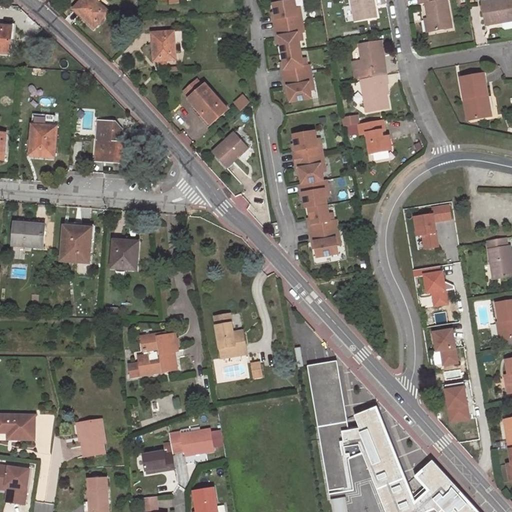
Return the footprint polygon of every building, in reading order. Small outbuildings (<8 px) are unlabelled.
[(79,16),(94,29),(110,13),(96,0),(82,0),(74,8),(80,14),(79,16)] [(288,103),(316,100),(312,63),(307,64),(299,0),(287,0),(272,2),(277,44),(281,43),(288,103)] [(352,0),(356,22),(378,18),(374,0),(352,0)] [(427,4),(431,31),(452,27),(446,0),(419,0),(421,5),(427,4)] [(511,0),(501,0),(483,3),(487,25),(504,22),(511,21),(511,0)] [(12,28),(0,26),(0,52),(11,54),(12,28)] [(174,32),(154,34),(155,41),(153,41),(155,61),(176,60),(174,32)] [(381,42),(360,45),(366,79),(387,75),(381,42)] [(484,74),(461,78),(464,100),(471,99),(474,120),(491,118),(484,74)] [(362,80),(367,112),(389,108),(385,85),(389,85),(387,75),(366,79),(362,80)] [(205,113),(214,122),(229,109),(205,84),(193,96),(207,111),(205,113)] [(250,100),(243,93),(236,99),(243,107),(250,100)] [(468,121),(474,120),(471,99),(464,100),(468,121)] [(344,116),(344,125),(360,124),(360,115),(344,116)] [(368,134),(371,153),(391,150),(390,137),(383,138),(382,131),(385,131),(384,120),(349,127),(350,136),(361,134),(361,135),(368,134)] [(117,123),(99,122),(96,160),(127,163),(129,144),(123,144),(115,143),(117,123)] [(118,123),(117,123),(115,143),(123,144),(124,130),(118,123)] [(58,127),(32,125),(30,156),(56,158),(58,127)] [(320,259),(343,256),(338,219),(332,219),(321,130),(294,133),(304,209),(310,208),(312,219),(308,219),(311,242),(317,241),(320,259)] [(235,132),(213,153),(227,168),(249,148),(235,132)] [(391,151),(373,155),(375,161),(392,157),(391,151)] [(134,169),(148,168),(147,160),(134,162),(134,169)] [(423,237),(425,249),(442,247),(438,223),(454,220),(451,204),(432,206),(433,214),(415,216),(419,238),(423,237)] [(45,225),(15,222),(13,246),(43,248),(45,225)] [(77,227),(65,226),(62,261),(89,263),(92,229),(76,228),(77,227)] [(488,241),(494,278),(511,275),(511,255),(510,246),(508,246),(506,238),(488,241)] [(139,242),(114,240),(112,269),(137,270),(139,242)] [(433,293),(434,307),(450,305),(447,271),(426,273),(427,294),(433,293)] [(338,293),(334,297),(338,302),(342,297),(338,293)] [(511,300),(497,303),(500,322),(498,323),(501,340),(511,338),(511,300)] [(215,316),(222,357),(243,354),(242,344),(245,343),(243,334),(234,335),(233,331),(232,323),(229,324),(227,314),(215,316)] [(443,365),(460,364),(457,329),(435,330),(436,352),(442,352),(443,365)] [(338,361),(309,366),(331,495),(355,491),(350,460),(364,454),(387,511),(430,511),(436,510),(438,511),(480,511),(434,461),(416,477),(426,488),(415,497),(378,407),(356,416),(360,427),(349,428),(338,361)] [(450,422),(472,421),(469,386),(448,387),(450,422)] [(0,432),(8,433),(14,433),(14,440),(35,440),(36,416),(0,414),(0,432)] [(83,423),(86,441),(83,441),(86,457),(106,454),(104,444),(107,444),(102,420),(83,423)] [(214,452),(211,430),(181,435),(170,437),(173,453),(173,454),(184,453),(185,457),(214,452)] [(164,452),(143,455),(145,471),(166,468),(166,471),(176,470),(173,454),(173,453),(165,454),(164,452)] [(25,504),(31,471),(0,465),(0,484),(13,487),(10,502),(25,504)] [(89,481),(90,511),(109,511),(109,480),(89,481)] [(0,488),(8,490),(6,501),(10,502),(13,487),(0,484),(0,488)] [(217,511),(214,489),(194,492),(197,511),(217,511)] [(348,511),(346,497),(332,500),(334,511),(348,511)] [(144,499),(145,511),(157,511),(156,498),(144,499)]
